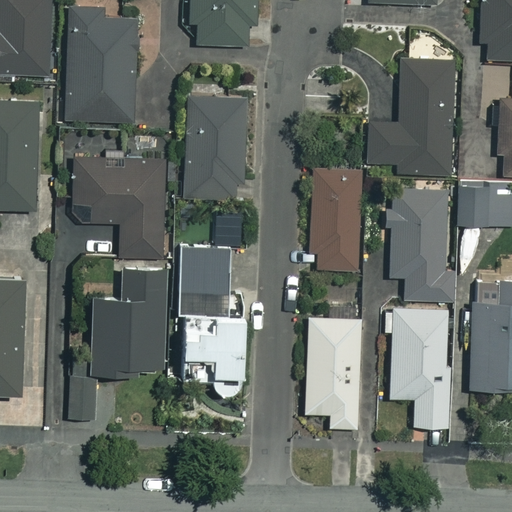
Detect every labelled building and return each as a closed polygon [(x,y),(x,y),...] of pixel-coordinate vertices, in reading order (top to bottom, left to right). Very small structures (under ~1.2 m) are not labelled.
[(45,0),(0,0),(0,75),(44,77),(45,0)] [(254,0),(187,0),(188,33),(193,33),(193,45),(244,45),(244,21),(255,21),(254,0)] [(511,0),(476,0),(475,59),(511,59),(511,0)] [(102,9),(66,7),(62,118),(129,121),(133,18),(102,17),(102,9)] [(449,60),(396,59),(394,122),(365,121),(363,162),(393,163),(392,171),(445,172),(449,60)] [(242,92),(184,90),(181,196),(233,198),(234,173),(239,174),(242,92)] [(511,175),(511,94),(495,95),(495,175),(511,175)] [(33,101),(0,100),(0,208),(31,209),(33,101)] [(156,158),(71,160),(72,205),(85,204),(85,221),(116,220),(117,255),(159,254),(156,158)] [(355,170),(309,168),(307,268),(353,269),(355,170)] [(450,226),(484,227),(485,217),(507,218),(508,179),(451,178),(450,226)] [(443,190),(389,189),(386,275),(402,276),(401,298),(449,299),(450,271),(440,271),(443,190)] [(238,378),(239,293),(224,292),(224,244),(175,244),(174,377),(207,378),(211,388),(220,393),(228,392),(235,388),(238,378)] [(98,422),(99,377),(158,377),(159,267),(117,266),(116,298),(88,297),(88,366),(67,365),(67,422),(98,422)] [(27,275),(0,273),(0,388),(22,390),(27,275)] [(511,279),(493,279),(493,301),(467,301),(466,387),(511,387),(511,279)] [(443,307),(387,308),(388,397),(411,397),(411,426),(445,426),(443,307)] [(357,317),(305,316),(302,412),(328,413),(327,426),(354,427),(357,317)]
